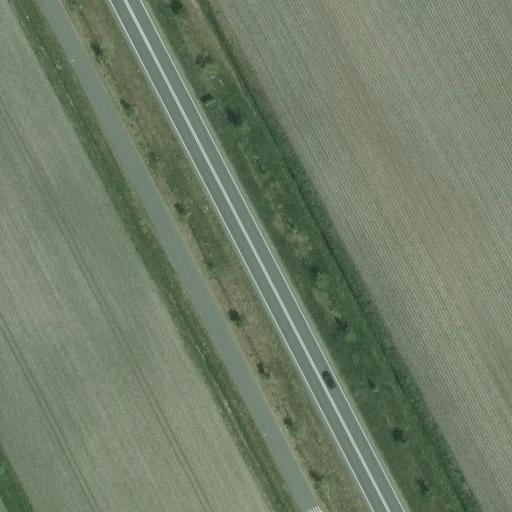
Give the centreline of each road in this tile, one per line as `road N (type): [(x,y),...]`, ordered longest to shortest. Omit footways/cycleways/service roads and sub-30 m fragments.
road 1 (unclassified): [(310,511),(46,0)]
road 2 (trunk): [(387,511),(124,0)]
